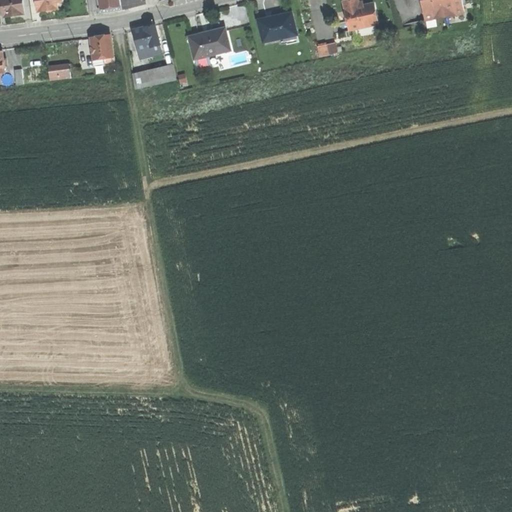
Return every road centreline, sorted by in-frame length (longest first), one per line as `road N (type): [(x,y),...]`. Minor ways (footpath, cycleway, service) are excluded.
road 1 (track): [(185,391),(119,22)]
road 2 (track): [(286,511),(263,420),(244,403),(185,391),(0,384)]
road 3 (tertiary): [(0,37),(211,0)]
